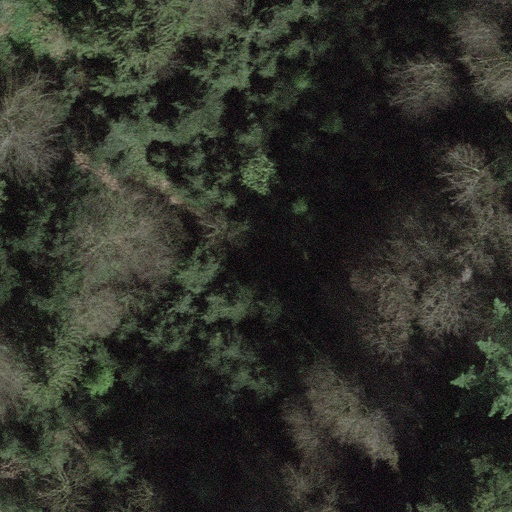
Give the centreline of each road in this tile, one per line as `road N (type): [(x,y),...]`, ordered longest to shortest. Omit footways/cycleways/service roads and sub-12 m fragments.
road 1 (track): [(511,289),(119,198),(0,134)]
road 2 (track): [(511,203),(339,511)]
